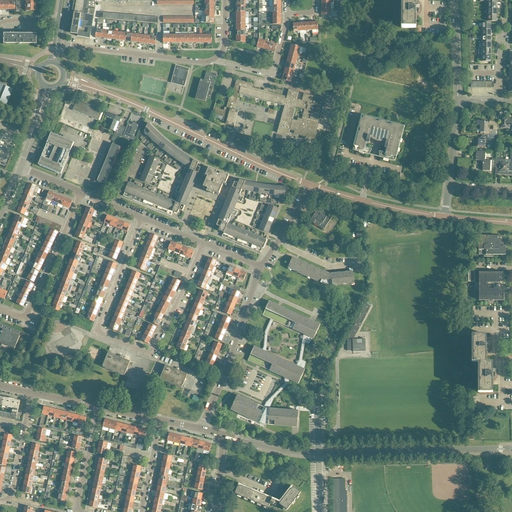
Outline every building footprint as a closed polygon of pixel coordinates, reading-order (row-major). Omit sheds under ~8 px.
[(95,8),(95,1),(88,1),(88,0),(77,0),(77,3),(76,3),(76,4),(77,4),(76,11),(86,13),(87,7),(95,8)] [(414,0),(402,0),(402,28),(415,28),(414,0)] [(93,23),(94,15),(87,14),(74,12),(73,19),(93,23)] [(91,29),(93,23),(73,19),(72,26),(91,29)] [(90,38),(91,29),(72,26),(70,33),(77,34),(77,36),(90,38)] [(19,44),(19,32),(3,32),(3,34),(3,39),(3,44),(3,43),(19,43),(19,44)] [(36,44),(36,33),(19,32),(19,44),(19,43),(35,43),(35,44),(36,44)] [(263,49),(265,41),(259,39),(257,47),(257,48),(261,49),(261,48),(263,49)] [(268,51),(271,42),(265,41),(263,49),(265,49),(265,50),(268,51)] [(274,53),(277,44),(271,42),(268,51),(274,53)] [(301,47),(291,45),(291,44),(289,48),(290,49),(290,51),(299,53),(301,47)] [(300,59),(302,54),(299,53),(290,51),(289,52),(287,56),(297,59),(300,59)] [(296,65),(297,59),(287,56),(286,60),(287,60),(287,62),(296,65)] [(294,70),(296,65),(287,62),(286,64),(285,64),(284,68),(294,70)] [(176,65),(171,83),(184,86),(189,69),(176,65)] [(293,76),(294,70),(284,68),(283,72),(284,72),(283,74),(293,76)] [(216,76),(217,76),(218,75),(216,75),(216,74),(206,71),(204,80),(200,79),(195,98),(195,99),(205,102),(207,97),(211,98),(216,76)] [(291,82),(293,76),(283,74),(283,76),(282,75),(281,79),(291,82)] [(227,108),(225,107),(224,110),(214,108),(213,108),(212,113),(214,113),(214,114),(215,115),(214,117),(223,120),(223,121),(225,122),(224,123),(226,123),(226,124),(234,126),(238,111),(235,110),(238,97),(239,94),(240,94),(244,95),(255,98),(259,99),(262,100),(264,101),(267,101),(271,102),(276,104),(280,105),(281,105),(284,106),(283,112),(277,133),(278,133),(288,136),(290,130),(294,131),(294,134),(315,139),(319,124),(317,123),(318,121),(319,122),(322,113),(325,99),(314,96),(303,94),(302,100),(296,99),(298,92),(297,92),(288,89),(287,96),(268,91),(268,89),(266,89),(264,88),(264,90),(252,87),(253,84),(236,79),(232,96),(228,95),(228,97),(229,98),(227,108)] [(6,86),(0,83),(0,102),(5,105),(12,89),(6,87),(6,86)] [(103,110),(75,99),(68,96),(65,103),(70,105),(71,104),(75,106),(73,110),(99,121),(103,110)] [(116,121),(112,131),(115,132),(114,135),(116,136),(121,138),(124,131),(119,128),(121,123),(119,122),(121,118),(107,112),(106,117),(116,121)] [(404,127),(394,124),(362,116),(353,149),(355,151),(369,155),(372,149),(365,148),(366,143),(369,143),(370,138),(371,138),(372,139),(373,140),(374,140),(374,141),(375,141),(376,141),(377,142),(378,142),(379,142),(381,142),(382,142),(383,142),(384,142),(385,142),(386,142),(384,147),(387,148),(386,153),(379,151),(379,157),(394,161),(396,160),(403,130),(404,127)] [(511,132),(511,120),(507,120),(507,118),(501,117),(500,129),(508,129),(510,129),(510,132),(511,132)] [(480,134),(478,134),(478,132),(477,132),(477,134),(482,135),(497,136),(498,122),(490,121),(489,122),(489,123),(485,122),(485,121),(477,120),(477,125),(481,125),(480,134)] [(134,137),(139,125),(133,122),(132,125),(128,124),(123,136),(135,141),(136,138),(134,137)] [(147,135),(153,129),(148,123),(145,132),(147,135)] [(151,139),(157,132),(153,129),(147,135),(150,137),(151,139)] [(155,142),(161,136),(157,132),(151,139),(153,141),(155,142)] [(61,174),(74,143),(51,133),(38,165),(61,174)] [(280,145),(283,136),(277,134),(274,143),(280,145)] [(497,143),(497,136),(482,135),(482,136),(479,138),(477,138),(476,147),(485,147),(485,143),(491,143),(497,143)] [(159,146),(165,139),(161,136),(155,142),(157,144),(159,146)] [(163,149),(168,143),(165,139),(159,146),(161,147),(163,149)] [(167,153),(172,146),(168,143),(163,149),(165,151),(167,153)] [(120,147),(113,144),(110,151),(107,150),(100,169),(99,169),(97,173),(98,173),(94,183),(90,181),(88,185),(98,189),(99,185),(98,184),(99,182),(105,185),(120,147)] [(172,156),(177,149),(172,146),(167,153),(169,154),(172,156)] [(176,159),(181,152),(179,151),(177,149),(172,156),(174,157),(176,159)] [(496,167),(496,159),(493,159),(491,161),(485,160),(485,152),(477,151),(476,160),(482,161),(483,162),(483,171),(490,171),(491,167),(496,168),(496,167)] [(180,162),(185,155),(181,152),(176,159),(178,160),(180,162)] [(185,165),(189,158),(185,155),(180,162),(183,163),(185,165)] [(151,156),(149,161),(158,165),(160,160),(151,156)] [(190,168),(194,160),(189,158),(185,165),(187,166),(190,168)] [(509,171),(509,163),(504,163),(504,160),(496,159),(496,167),(499,167),(499,172),(508,172),(508,171),(509,171)] [(198,163),(194,160),(190,168),(189,170),(198,173),(201,168),(197,166),(198,163)] [(156,170),(158,165),(149,161),(147,166),(156,170)] [(154,174),(156,170),(147,166),(145,171),(154,174)] [(226,184),(229,176),(220,173),(219,175),(216,174),(217,172),(209,167),(206,175),(208,176),(203,188),(208,191),(208,189),(214,191),(214,193),(219,195),(224,183),(226,184)] [(196,178),(198,173),(189,170),(188,174),(195,177),(196,178)] [(152,179),(154,174),(145,171),(143,175),(152,179)] [(196,178),(195,177),(188,174),(184,172),(182,177),(180,177),(180,179),(186,181),(186,180),(190,181),(189,183),(192,184),(193,182),(194,183),(196,178)] [(150,184),(152,179),(143,175),(141,180),(150,184)] [(242,189),(245,181),(240,180),(238,183),(235,182),(232,187),(241,191),(242,189)] [(248,191),(250,183),(245,181),(242,189),(243,190),(248,191)] [(185,206),(183,205),(176,202),(127,182),(124,191),(125,192),(123,196),(129,198),(129,196),(134,198),(133,200),(143,204),(144,202),(148,204),(147,206),(157,210),(158,208),(162,210),(161,211),(171,216),(173,211),(178,213),(179,210),(183,211),(185,206)] [(37,193),(39,187),(29,183),(26,189),(37,193)] [(183,188),(183,187),(177,184),(177,186),(178,186),(176,192),(180,193),(178,198),(185,201),(187,202),(191,192),(189,191),(190,189),(187,188),(186,190),(183,188)] [(35,196),(37,193),(26,189),(24,195),(32,198),(33,195),(35,196)] [(52,201),(55,194),(49,191),(46,199),(52,201)] [(244,197),(240,195),(233,192),(231,192),(228,197),(230,198),(230,199),(232,200),(233,199),(236,200),(236,202),(242,204),(243,203),(242,202),(244,197)] [(58,204),(61,196),(55,194),(52,201),(58,204)] [(29,203),(32,198),(24,195),(22,200),(29,203)] [(63,206),(67,199),(61,196),(58,204),(63,206)] [(69,208),(72,201),(67,199),(63,206),(69,208)] [(27,209),(29,203),(22,200),(19,206),(27,209)] [(232,215),(236,216),(238,211),(239,212),(240,210),(233,207),(233,209),(229,208),(230,206),(227,205),(227,206),(225,206),(221,216),(230,219),(232,215)] [(269,205),(267,210),(276,214),(278,209),(269,205)] [(24,215),(27,209),(19,206),(17,212),(24,215)] [(93,216),(95,210),(87,207),(85,213),(93,216)] [(319,207),(310,221),(323,230),(333,217),(319,207)] [(276,214),(267,210),(265,215),(274,218),(276,214)] [(90,222),(93,216),(85,213),(82,219),(90,222)] [(22,224),(25,218),(17,215),(14,221),(22,224)] [(110,225),(113,218),(107,215),(104,223),(110,225)] [(274,218),(265,215),(263,219),(272,223),(274,218)] [(116,228),(119,220),(113,218),(110,225),(116,228)] [(88,228),(90,222),(82,219),(80,225),(88,228)] [(272,223),(263,219),(262,224),(270,228),(272,223)] [(122,230),(125,222),(119,220),(116,228),(122,230)] [(267,240),(228,224),(221,221),(219,220),(217,225),(220,227),(219,230),(224,232),(222,236),(232,241),(233,239),(237,240),(236,242),(246,246),(247,245),(251,246),(250,248),(260,252),(262,248),(263,249),(267,240)] [(22,224),(14,221),(12,226),(20,230),(21,226),(26,228),(27,227),(27,226),(22,224)] [(128,232),(131,225),(125,222),(122,230),(128,232)] [(268,233),(270,228),(262,224),(260,229),(268,233)] [(89,231),(90,229),(88,228),(80,225),(78,230),(86,233),(87,230),(89,231)] [(17,235),(20,230),(12,226),(10,232),(17,235)] [(56,238),(58,232),(56,231),(53,230),(51,229),(48,234),(56,238)] [(83,239),(86,233),(78,230),(75,236),(83,239)] [(15,241),(17,235),(10,232),(7,238),(15,241)] [(156,242),(159,236),(151,233),(149,239),(156,242)] [(53,243),(56,238),(48,234),(46,240),(53,243)] [(506,255),(506,246),(504,246),(502,239),(502,235),(480,235),(480,237),(479,240),(479,243),(479,245),(479,255),(484,255),(484,258),(484,256),(494,256),(494,255),(506,255)] [(13,247),(15,241),(7,238),(5,244),(13,247)] [(121,249),(123,243),(113,238),(111,241),(114,242),(113,245),(121,249)] [(154,248),(156,242),(149,239),(146,245),(154,248)] [(50,249),(53,243),(46,240),(43,245),(50,249)] [(85,244),(78,241),(75,247),(83,250),(85,244)] [(174,251),(177,244),(171,242),(168,249),(174,251)] [(10,253),(13,247),(5,244),(3,250),(10,253)] [(180,254),(183,246),(177,244),(174,251),(180,254)] [(48,255),(50,249),(43,245),(40,251),(48,255)] [(119,254),(121,249),(113,245),(111,251),(119,254)] [(152,254),(154,248),(146,245),(144,250),(152,254)] [(186,256),(189,249),(183,246),(180,254),(186,256)] [(85,251),(83,250),(75,247),(73,253),(81,256),(83,257),(85,251)] [(191,259),(195,251),(189,249),(186,256),(191,259)] [(8,258),(10,253),(3,250),(0,255),(8,258)] [(149,259),(152,254),(144,250),(142,256),(149,259)] [(45,260),(48,255),(40,251),(37,257),(45,260)] [(116,260),(119,254),(111,251),(109,257),(116,260)] [(79,262),(81,256),(73,253),(71,259),(79,262)] [(0,261),(6,264),(8,258),(0,255),(0,256),(0,261)] [(147,265),(149,259),(142,256),(139,262),(147,265)] [(42,266),(45,260),(37,257),(35,262),(42,266)] [(215,266),(217,261),(209,257),(207,263),(215,266)] [(353,273),(353,268),(349,268),(349,272),(350,272),(350,274),(348,274),(343,274),(343,275),(341,275),(341,274),(336,275),(337,275),(335,276),(335,275),(328,276),(325,274),(322,273),(321,272),(316,270),(314,269),(310,267),(309,267),(308,267),(308,266),(303,264),(301,264),(302,263),(297,261),(296,261),(295,261),(296,258),(293,257),(288,268),(289,267),(292,269),(291,269),(295,271),(295,270),(298,272),(301,274),(302,273),(305,275),(304,275),(308,277),(308,276),(311,277),(311,278),(314,280),(315,279),(318,280),(317,281),(327,286),(333,285),(333,284),(336,284),(336,285),(343,284),(343,283),(346,283),(347,284),(350,284),(350,283),(354,282),(354,283),(353,273)] [(76,268),(79,262),(71,259),(69,265),(76,268)] [(115,270),(117,264),(110,261),(107,267),(115,270)] [(39,271),(42,266),(35,262),(32,268),(39,271)] [(145,271),(147,265),(139,262),(137,268),(145,271)] [(212,272),(215,266),(207,263),(205,269),(212,272)] [(74,273),(76,268),(69,265),(66,270),(74,273)] [(232,275),(236,268),(230,266),(227,273),(232,275)] [(112,276),(115,270),(107,267),(105,273),(112,276)] [(37,277),(39,271),(32,268),(29,273),(37,277)] [(238,278),(241,270),(236,268),(232,275),(238,278)] [(210,278),(212,272),(205,269),(202,275),(210,278)] [(72,279),(74,273),(66,270),(64,276),(72,279)] [(139,279),(141,274),(133,270),(131,276),(139,279)] [(247,273),(241,270),(238,278),(244,280),(247,273)] [(503,272),(479,272),(479,300),(503,300),(503,291),(503,288),(503,285),(503,282),(503,272)] [(34,283),(37,277),(29,273),(27,279),(34,283)] [(110,281),(112,276),(105,273),(103,278),(110,281)] [(208,284),(210,278),(202,275),(200,281),(208,284)] [(70,285),(72,279),(64,276),(62,282),(70,285)] [(139,279),(131,276),(129,282),(136,285),(139,279)] [(108,287),(110,281),(103,278),(100,277),(98,283),(108,287)] [(178,287),(181,281),(174,278),(171,283),(178,287)] [(34,284),(27,281),(24,286),(32,290),(34,284)] [(205,289),(208,284),(200,281),(198,286),(205,289)] [(68,291),(70,285),(62,282),(60,288),(68,291)] [(105,293),(108,287),(98,283),(96,282),(95,285),(99,287),(98,290),(105,293)] [(134,291),(136,285),(129,282),(126,288),(134,291)] [(175,293),(178,287),(171,283),(168,289),(175,293)] [(32,290),(24,286),(21,292),(29,296),(32,290)] [(65,297),(68,291),(60,288),(58,294),(65,297)] [(131,297),(134,291),(126,288),(124,294),(131,297)] [(173,298),(175,293),(168,289),(165,295),(173,298)] [(233,289),(231,295),(238,298),(241,292),(233,289)] [(103,299),(105,293),(98,290),(96,296),(103,299)] [(201,290),(198,295),(206,299),(208,293),(201,290)] [(26,301),(29,296),(21,292),(19,298),(26,301)] [(63,302),(65,297),(58,294),(55,300),(63,302)] [(129,303),(131,297),(124,294),(121,299),(129,303)] [(170,304),(173,298),(165,295),(163,300),(170,304)] [(206,299),(198,295),(196,301),(203,304),(204,301),(208,303),(208,302),(209,300),(206,299)] [(236,304),(238,298),(231,295),(229,301),(236,304)] [(101,304),(103,299),(96,296),(93,301),(101,304)] [(26,301),(19,298),(18,299),(16,303),(23,307),(26,301)] [(127,308),(129,303),(121,299),(119,305),(127,308)] [(170,304),(163,300),(161,299),(158,305),(167,309),(170,304)] [(61,309),(63,302),(55,300),(53,306),(54,306),(53,309),(59,311),(60,308),(61,309)] [(98,310),(101,304),(93,301),(91,307),(98,310)] [(201,310),(203,304),(196,301),(193,307),(201,310)] [(233,310),(236,304),(229,301),(226,307),(233,310)] [(263,315),(271,319),(273,320),(305,335),(312,338),(314,339),(315,335),(315,334),(320,324),(315,322),(311,320),(309,319),(281,307),(278,305),(269,301),(263,315)] [(353,339),(370,306),(365,304),(351,331),(347,339),(347,345),(348,351),(353,351),(353,352),(365,351),(365,339),(353,339)] [(124,314),(127,308),(119,305),(117,311),(124,314)] [(167,309),(158,305),(155,310),(157,311),(164,315),(167,309)] [(96,316),(98,310),(91,307),(89,313),(96,316)] [(199,316),(201,310),(193,307),(191,313),(199,316)] [(231,316),(233,310),(226,307),(224,312),(231,316)] [(122,320),(124,314),(117,311),(114,317),(122,320)] [(162,321),(164,315),(157,311),(154,317),(162,321)] [(94,322),(96,316),(89,313),(86,319),(94,322)] [(196,322),(199,316),(191,313),(189,319),(196,322)] [(224,315),(222,321),(229,324),(231,318),(224,315)] [(119,326),(122,320),(114,317),(112,322),(119,326)] [(159,326),(162,321),(154,317),(151,322),(159,326)] [(199,323),(196,322),(189,319),(186,324),(194,327),(195,324),(199,326),(199,325),(200,323),(199,323)] [(300,359),(297,366),(265,351),(266,347),(267,332),(273,320),(271,319),(265,332),(264,347),(263,350),(254,346),(248,361),(257,365),(260,366),(285,378),(285,380),(287,380),(285,384),(272,397),(268,405),(266,404),(265,404),(265,406),(264,407),(266,408),(269,408),(274,398),(287,385),(289,380),(298,384),(303,373),(305,369),(304,369),(305,362),(302,360),(305,342),(309,344),(312,338),(305,335),(303,341),(300,359)] [(229,324),(222,321),(219,327),(227,330),(229,324)] [(0,322),(0,350),(3,344),(15,349),(20,336),(28,340),(30,335),(0,322)] [(112,322),(109,328),(117,331),(119,332),(122,327),(119,326),(112,322)] [(154,333),(157,327),(150,323),(147,329),(154,333)] [(191,333),(194,327),(186,324),(184,330),(191,333)] [(224,336),(227,330),(219,327),(217,333),(224,336)] [(154,333),(147,329),(144,335),(151,338),(154,333)] [(189,339),(191,333),(184,330),(181,336),(189,339)] [(222,342),(224,336),(217,333),(214,339),(222,342)] [(148,344),(151,338),(144,335),(141,341),(148,344)] [(485,335),(473,335),(473,362),(479,362),(485,362),(485,335)] [(187,345),(189,339),(181,336),(179,342),(187,345)] [(215,341),(213,347),(220,350),(222,344),(215,341)] [(184,351),(187,345),(179,342),(177,348),(184,351)] [(217,356),(220,350),(213,347),(210,353),(217,356)] [(119,357),(112,354),(114,349),(110,348),(103,367),(125,376),(131,361),(121,358),(122,356),(120,355),(119,357)] [(215,362),(217,356),(210,353),(208,359),(215,362)] [(213,368),(215,362),(208,359),(205,364),(213,368)] [(492,362),(485,362),(479,362),(479,393),(491,393),(492,362)] [(166,365),(160,379),(181,388),(187,374),(178,370),(178,368),(177,367),(176,369),(166,365)] [(292,410),(269,408),(266,408),(264,407),(237,395),(231,410),(240,414),(262,424),(265,424),(268,424),(268,425),(297,427),(298,411),(292,410)] [(17,415),(20,400),(15,399),(13,408),(12,413),(14,414),(17,415)] [(49,415),(51,408),(44,406),(42,414),(49,415)] [(55,417),(57,409),(51,408),(49,415),(55,417)] [(61,418),(63,411),(57,409),(55,417),(61,418)] [(67,420),(69,412),(63,411),(61,418),(67,420)] [(73,422),(75,414),(69,412),(67,420),(73,422)] [(79,423),(81,416),(75,414),(73,422),(79,423)] [(85,425),(87,417),(81,416),(79,423),(85,425)] [(109,429),(111,421),(105,419),(103,427),(109,429)] [(133,435),(135,427),(129,426),(127,433),(126,436),(132,437),(133,435)] [(46,436),(47,430),(39,428),(37,434),(46,436)] [(145,438),(147,430),(141,429),(139,436),(145,438)] [(173,442),(175,435),(169,433),(167,440),(173,442)] [(44,442),(46,436),(37,434),(36,440),(44,442)] [(185,445),(187,438),(181,436),(179,444),(185,445)] [(197,448),(199,441),(193,439),(191,447),(191,449),(193,450),(194,448),(197,448)] [(108,443),(100,441),(98,447),(107,449),(108,443)] [(209,452),(211,444),(205,442),(203,450),(209,452)] [(345,479),(333,479),(333,511),(347,511),(347,491),(345,491),(345,479)] [(277,501),(241,486),(241,485),(241,486),(238,485),(235,493),(237,495),(242,496),(244,497),(248,499),(250,500),(255,502),(257,503),(261,505),(268,508),(270,504),(271,504),(275,506),(277,501)] [(36,488),(31,487),(23,486),(22,492),(34,495),(36,488)] [(67,495),(68,489),(60,487),(61,487),(58,487),(58,489),(60,490),(59,494),(67,495)] [(287,510),(301,492),(294,487),(292,489),(291,489),(280,502),(279,504),(287,510)]
